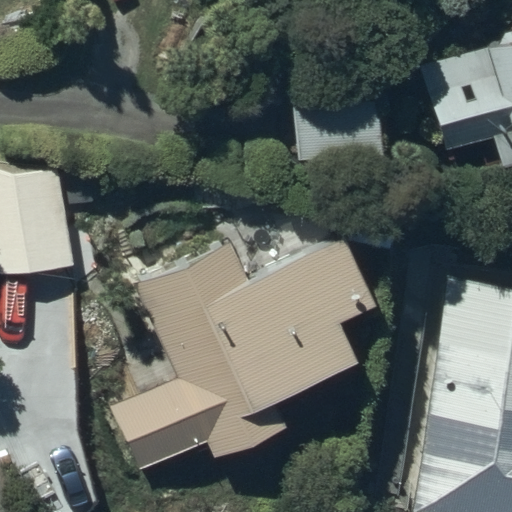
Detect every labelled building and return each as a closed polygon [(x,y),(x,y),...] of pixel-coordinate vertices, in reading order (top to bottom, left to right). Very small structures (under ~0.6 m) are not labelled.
[(496,36),(415,62),(442,144),(486,130),(495,160),(510,155),(511,159),(511,24),(495,30),(496,36)] [(376,146),(368,91),(286,103),(294,158),(376,146)] [(54,164),(0,160),(0,270),(69,259),(54,164)] [(111,402),(136,464),(201,436),(207,450),(278,419),(264,388),(345,353),(327,311),(364,295),(336,232),(241,274),(225,237),(129,280),(154,335),(120,351),(112,380),(119,398),(111,402)] [(412,511),(511,511),(511,285),(443,276),(411,511),(412,511)]
